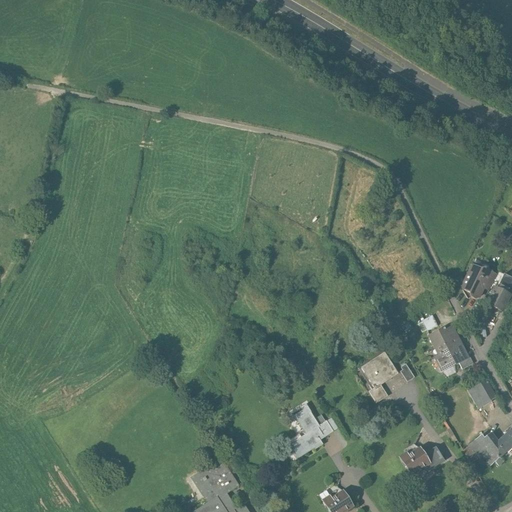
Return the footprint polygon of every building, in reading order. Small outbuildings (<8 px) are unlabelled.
[(481,271),(472,267),(461,289),(470,294),(472,298),(474,299),(479,298),(481,294),(479,291),(481,288),(483,289),(491,273),(484,270),(481,271)] [(497,276),(491,273),(483,289),(489,292),(497,276)] [(509,296),(494,289),(495,290),(492,297),(491,296),(487,305),(502,312),(509,296)] [(433,318),(423,323),(428,334),(438,328),(433,318)] [(452,327),(430,338),(440,356),(434,359),(442,374),(469,360),(452,327)] [(396,374),(386,359),(371,369),(369,366),(361,371),(374,391),(368,395),(376,406),(387,399),(380,388),(385,384),(384,382),(396,374)] [(490,401),(479,382),(465,390),(476,409),(490,401)] [(309,414),(305,407),(300,410),(302,413),(293,419),(307,439),(289,451),(296,461),(314,449),(315,451),(322,446),(319,442),(332,433),(325,423),(318,428),(309,414)] [(484,432),(468,446),(487,469),(511,448),(511,426),(500,436),(494,429),(486,435),(484,432)] [(413,445),(403,452),(405,455),(407,458),(417,451),(413,445)] [(417,451),(407,458),(405,455),(398,460),(409,478),(424,468),(427,473),(443,462),(435,449),(424,456),(420,450),(417,451)] [(246,511),(240,502),(231,508),(221,493),(236,484),(225,468),(224,469),(218,459),(206,467),(209,472),(202,477),(199,472),(191,477),(207,503),(193,511),(246,511)] [(336,488),(326,495),(329,498),(330,501),(340,494),(336,488)] [(343,493),(330,501),(329,498),(321,503),(326,511),(345,511),(352,508),(343,493)]
